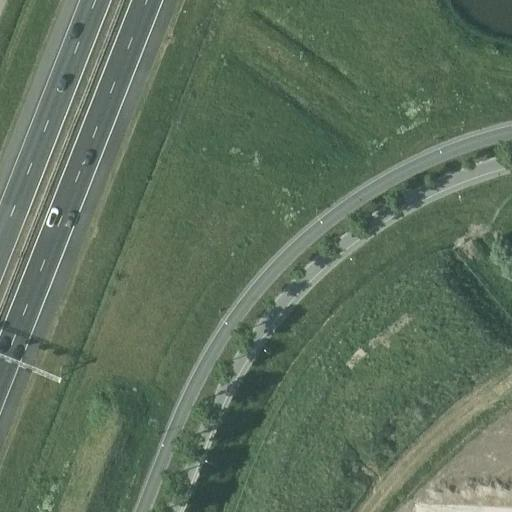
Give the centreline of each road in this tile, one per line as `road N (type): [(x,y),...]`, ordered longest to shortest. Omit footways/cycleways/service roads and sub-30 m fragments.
road 1 (secondary): [(511,134),(382,186),(279,267),(201,372),(142,511)]
road 2 (secondary): [(175,511),(224,391),(289,296),(377,221),(511,162)]
road 3 (motorway): [(0,397),(154,0)]
road 4 (motorway): [(87,0),(0,220)]
